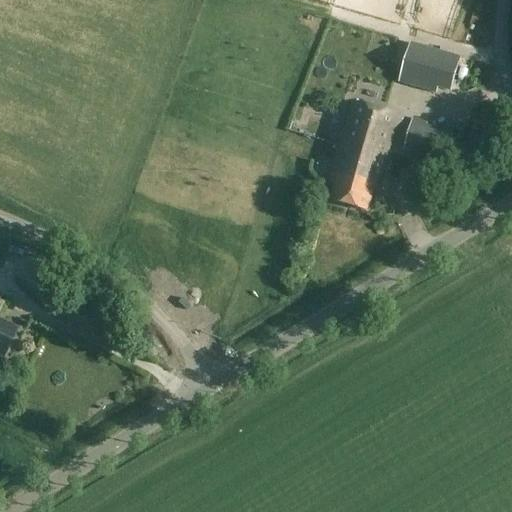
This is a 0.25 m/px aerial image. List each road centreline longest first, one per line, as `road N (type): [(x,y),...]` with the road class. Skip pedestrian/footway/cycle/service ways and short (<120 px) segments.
road 1 (unclassified): [(511,202),(208,384)]
road 2 (unclassified): [(208,384),(182,343),(119,284),(0,219)]
road 3 (unclassified): [(208,384),(0,511)]
